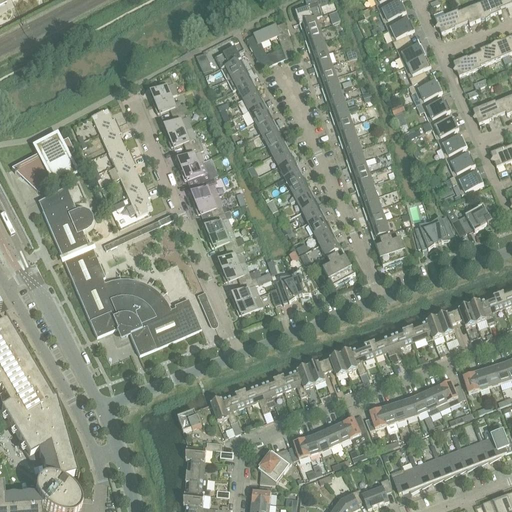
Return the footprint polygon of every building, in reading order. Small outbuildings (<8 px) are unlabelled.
[(299,12),(295,13),(300,25),(316,20),(322,18),(318,5),(320,5),(318,0),(306,0),(309,8),(307,9),(305,9),(303,10),(301,11),(299,12)] [(373,0),(380,15),(395,8),(392,1),(393,0),(373,0)] [(506,9),(502,0),(493,0),(480,6),(486,22),(491,18),(501,14),(500,11),(506,9)] [(511,0),(502,0),(506,9),(511,6),(511,0)] [(439,1),(430,4),(432,9),(441,6),(439,1)] [(401,5),(395,8),(380,15),(388,33),(403,26),(400,19),(407,16),(401,5)] [(486,22),(480,6),(459,15),(458,13),(463,26),(469,24),(470,27),(481,23),(486,22)] [(458,13),(436,22),(436,23),(437,25),(441,34),(441,35),(442,37),(456,31),(455,30),(463,26),(458,13)] [(318,25),(316,20),(300,25),(304,37),(321,31),(320,29),(319,27),(318,25)] [(410,23),(403,26),(388,33),(396,51),(411,44),(408,37),(415,34),(410,23)] [(274,53),(279,64),(286,61),(286,62),(297,58),(297,57),(296,57),(285,25),(277,28),(276,26),(271,28),(269,29),(267,29),(264,30),(269,42),(278,38),(282,50),(274,53)] [(279,64),(274,53),(267,57),(261,45),(269,42),(264,30),(262,31),(260,33),(258,34),(253,36),(254,38),(246,41),(262,72),(262,73),(273,67),(272,67),(279,64)] [(304,37),(308,49),(309,49),(324,44),(323,39),(322,36),(322,34),(321,31),(304,37)] [(495,44),(502,60),(511,55),(511,39),(501,43),(496,44),(495,44)] [(324,44),(309,49),(308,49),(312,61),(330,55),(329,55),(329,53),(327,51),(326,49),(324,44)] [(396,51),(404,69),(426,60),(421,48),(415,51),(411,44),(396,51)] [(476,57),(481,70),(482,70),(481,69),(502,60),(495,44),(491,47),(480,52),(481,55),(476,57)] [(222,71),(226,69),(241,60),(235,49),(232,51),(230,51),(227,52),(226,53),(224,55),(221,56),(219,52),(215,54),(217,58),(216,59),(222,71)] [(316,73),(318,73),(333,68),(331,63),(331,60),(330,58),(330,55),(312,61),(316,73)] [(467,59),(453,65),(454,66),(455,68),(458,76),(459,78),(459,79),(481,70),(476,57),(468,60),(467,59)] [(247,72),(241,60),(226,69),(222,71),(228,82),(232,80),(247,72)] [(431,71),(426,60),(404,69),(413,88),(428,81),(425,74),(431,71)] [(316,73),(320,85),(338,79),(337,76),(336,74),(334,73),(333,68),(318,73),(316,73)] [(233,93),(237,91),(253,82),(247,72),(232,80),(228,82),(233,93)] [(324,97),(341,91),(339,86),(339,84),(338,82),(338,80),(338,79),(320,85),(324,97)] [(154,106),(171,99),(178,97),(174,86),(173,87),(170,80),(159,85),(161,91),(152,95),(152,94),(151,94),(152,95),(149,96),(154,106)] [(421,106),(436,99),(443,96),(438,85),(431,88),(428,81),(413,88),(409,89),(412,97),(416,95),(421,106)] [(486,81),(474,86),(476,92),(488,87),(486,81)] [(242,102),(242,103),(243,102),(259,94),(253,82),(237,91),(240,96),(240,98),(241,100),(242,102)] [(324,97),(328,109),(346,103),(346,102),(345,100),(344,98),(342,96),(341,91),(324,97)] [(476,92),(468,95),(470,100),(478,96),(476,92)] [(243,102),(242,103),(238,105),(244,116),(249,113),(265,105),(259,94),(243,102)] [(370,95),(362,98),(365,105),(373,103),(370,95)] [(495,104),(500,117),(506,115),(507,118),(511,115),(511,98),(496,105),(495,103),(495,104)] [(170,112),(173,118),(184,114),(188,112),(185,106),(181,107),(180,103),(174,105),(171,99),(154,106),(158,117),(170,112)] [(421,106),(416,108),(420,116),(425,114),(429,124),(444,118),(451,115),(446,103),(439,106),(436,99),(421,106)] [(332,121),(349,115),(347,110),(347,108),(347,106),(346,103),(328,109),(332,121)] [(479,126),(479,127),(493,121),(493,120),(500,117),(495,104),(473,113),(474,114),(474,115),(478,124),(479,126)] [(254,125),(255,124),(271,116),(265,105),(249,113),(252,118),(252,120),(253,122),(254,124),(254,125)] [(395,118),(405,113),(402,106),(391,111),(395,118)] [(91,119),(99,136),(118,128),(115,121),(112,122),(107,111),(102,114),(101,113),(102,113),(90,119),(91,119)] [(187,120),(184,114),(173,118),(175,125),(163,130),(167,140),(192,130),(188,120),(187,120)] [(332,121),(337,133),(353,127),(354,127),(354,126),(353,124),(352,122),(351,120),(349,115),(332,121)] [(261,135),(275,128),(276,127),(271,116),(255,124),(254,125),(255,127),(257,129),(259,131),(261,135)] [(432,131),(437,143),(453,136),(459,133),(454,121),(447,124),(444,118),(429,124),(422,127),(426,134),(432,131)] [(266,147),(267,147),(282,138),(276,127),(275,128),(261,135),(264,140),(264,142),(265,145),(266,147)] [(354,127),(353,127),(337,133),(341,145),(357,139),(355,134),(355,132),(355,130),(354,127)] [(118,128),(99,136),(108,155),(116,151),(113,147),(121,143),(118,136),(121,135),(118,128)] [(183,146),(186,152),(201,146),(199,139),(196,140),(192,130),(167,140),(171,151),(183,146)] [(408,142),(421,136),(418,131),(405,137),(408,142)] [(61,144),(56,136),(34,148),(38,156),(12,170),(11,170),(14,172),(14,173),(15,175),(16,174),(20,178),(21,177),(20,177),(25,174),(30,185),(30,186),(29,185),(29,186),(37,193),(50,179),(54,187),(77,175),(68,159),(74,153),(67,140),(61,144)] [(456,143),(453,136),(437,143),(446,161),(461,154),(467,151),(462,140),(456,143)] [(270,153),(273,158),(288,150),(282,138),(267,147),(266,147),(267,150),(269,151),(270,153)] [(341,145),(345,157),(362,151),(361,148),(360,146),(359,144),(357,139),(341,145)] [(116,151),(108,155),(114,168),(132,160),(129,153),(126,154),(121,143),(113,147),(116,151)] [(204,152),(201,146),(186,152),(189,158),(177,163),(181,174),(199,167),(205,164),(201,154),(204,152)] [(505,150),(491,155),(491,157),(492,158),(496,167),(496,169),(497,170),(511,163),(511,147),(505,151),(505,150)] [(277,169),(278,170),(294,161),(288,150),(273,158),(275,163),(276,165),(276,167),(277,169)] [(345,157),(349,169),(365,163),(364,158),(363,156),(363,153),(362,151),(345,157)] [(464,161),(461,154),(446,161),(454,179),(469,172),(476,169),(470,158),(464,161)] [(132,160),(114,168),(120,182),(128,178),(130,183),(138,179),(133,168),(136,167),(132,160)] [(282,175),(285,180),(299,173),(300,172),(294,161),(278,170),(279,172),(280,174),(282,175)] [(349,169),(351,175),(353,181),(370,175),(369,172),(368,170),(367,168),(365,163),(349,169)] [(197,179),(200,186),(211,181),(208,174),(209,174),(205,164),(199,167),(181,174),(185,184),(197,179)] [(300,172),(299,173),(285,180),(287,185),(288,187),(288,189),(289,191),(290,192),(306,183),(300,172)] [(472,179),(469,172),(454,179),(450,181),(453,188),(457,187),(462,197),(484,188),(479,176),(472,179)] [(353,181),(357,193),(373,187),(372,182),(372,179),(371,177),(370,175),(353,181)] [(128,178),(120,182),(128,200),(147,192),(144,185),(141,186),(138,179),(130,183),(128,178)] [(190,197),(194,208),(219,197),(215,187),(217,186),(215,179),(211,181),(200,186),(202,192),(190,197)] [(294,198),(297,203),(312,194),(306,183),(290,192),(291,194),(292,196),(294,198)] [(361,205),(379,198),(378,198),(378,196),(377,194),(375,192),(373,187),(357,193),(361,205)] [(66,188),(38,203),(62,258),(66,256),(67,259),(87,250),(86,248),(88,247),(82,232),(85,230),(88,228),(90,225),(91,221),(90,218),(89,217),(88,215),(87,214),(84,213),(81,213),(78,213),(77,214),(71,200),(66,188)] [(147,192),(128,200),(137,219),(153,211),(147,200),(150,199),(147,192)] [(300,212),(301,214),(302,214),(318,206),(312,194),(297,203),(299,207),(299,210),(300,212)] [(219,197),(194,208),(199,218),(211,213),(213,219),(225,215),(222,208),(224,207),(219,197)] [(365,216),(367,216),(382,211),(380,206),(380,203),(379,201),(379,198),(361,205),(365,216)] [(318,206),(302,214),(301,214),(302,215),(303,217),(304,218),(306,220),(308,225),(324,217),(318,206)] [(489,214),(489,213),(489,211),(488,210),(486,209),(484,210),(483,208),(465,218),(466,218),(459,222),(452,225),(460,240),(473,232),(475,235),(493,225),(488,215),(489,214)] [(365,216),(369,228),(387,222),(386,220),(385,218),(383,216),(382,211),(367,216),(365,216)] [(204,231),(208,241),(232,232),(227,221),(230,220),(232,217),(230,213),(225,215),(213,219),(216,226),(204,231)] [(330,228),(324,217),(308,225),(311,230),(311,232),(312,234),(313,237),(330,228)] [(170,218),(158,223),(161,228),(172,223),(173,222),(174,221),(174,220),(173,219),(173,218),(172,218),(171,218),(170,218)] [(432,226),(431,226),(439,247),(439,245),(441,244),(442,245),(450,244),(450,242),(454,240),(455,242),(456,242),(446,219),(441,221),(441,220),(432,226)] [(369,228),(373,240),(390,235),(388,230),(388,227),(388,225),(387,222),(369,228)] [(420,230),(415,231),(418,240),(416,241),(419,252),(422,251),(423,255),(424,254),(423,253),(428,251),(428,252),(428,253),(436,247),(435,247),(438,246),(438,247),(439,247),(431,226),(430,226),(419,228),(420,230)] [(318,242),(320,247),(335,239),(330,228),(313,237),(315,239),(316,241),(318,242)] [(232,232),(208,241),(212,252),(224,247),(227,253),(238,248),(232,232)] [(373,240),(376,250),(383,269),(389,267),(391,267),(393,267),(396,266),(398,265),(400,264),(402,262),(408,260),(401,241),(398,242),(395,233),(390,235),(373,240)] [(324,258),(325,259),(340,251),(342,251),(335,239),(320,247),(323,252),(323,254),(324,256),(325,258),(324,258)] [(238,248),(227,253),(229,260),(217,264),(221,275),(245,265),(241,255),(245,254),(242,247),(238,248)] [(68,262),(64,264),(97,340),(117,332),(121,340),(130,336),(139,359),(201,332),(188,302),(174,308),(175,310),(170,312),(167,305),(162,299),(156,293),(150,289),(143,285),(136,283),(128,282),(120,282),(112,283),(105,286),(103,281),(105,280),(93,251),(88,253),(87,250),(67,259),(68,262)] [(340,251),(325,259),(321,261),(326,269),(323,271),(333,289),(338,286),(340,286),(342,285),(345,284),(347,283),(349,281),(351,280),(356,277),(346,259),(342,251),(340,251)] [(295,254),(289,257),(293,264),(299,261),(295,254)] [(252,282),(249,275),(245,265),(221,275),(226,285),(238,280),(240,287),(252,282)] [(292,279),(300,300),(300,299),(302,297),(302,298),(311,297),(311,295),(315,293),(316,295),(317,295),(312,283),(305,273),(302,274),(302,273),(293,279),(292,279)] [(300,300),(292,279),(291,279),(280,281),(281,283),(276,284),(284,308),(284,307),(284,305),(288,304),(289,305),(289,306),(297,300),(296,300),(299,299),(299,300),(300,300)] [(231,298),(235,309),(259,299),(254,289),(258,287),(256,281),(252,282),(240,287),(243,293),(231,298)] [(281,307),(276,291),(270,293),(275,309),(281,307)] [(511,291),(504,295),(504,294),(499,296),(504,310),(511,307),(511,291)] [(208,302),(205,295),(197,298),(200,305),(208,302)] [(480,303),(487,322),(486,322),(489,329),(496,326),(491,315),(504,310),(499,296),(494,298),(494,299),(480,304),(480,303)] [(263,309),(259,299),(235,309),(239,319),(242,318),(242,319),(242,318),(263,309)] [(487,322),(480,303),(469,307),(476,326),(486,322),(487,322)] [(459,312),(453,314),(458,325),(463,323),(466,329),(476,326),(469,307),(459,311),(459,312)] [(448,315),(437,320),(444,338),(454,334),(452,327),(458,325),(453,314),(448,316),(448,315)] [(35,496),(36,497),(37,499),(38,501),(39,503),(40,505),(42,506),(43,508),(42,508),(44,509),(45,511),(46,511),(80,511),(81,510),(81,509),(81,507),(81,506),(80,504),(80,502),(79,500),(78,498),(77,497),(76,495),(74,493),(73,491),(71,490),(70,488),(68,487),(66,486),(64,484),(62,483),(60,482),(60,481),(76,476),(77,481),(78,480),(77,476),(56,399),(55,400),(53,401),(6,323),(4,319),(3,319),(5,323),(0,326),(0,391),(2,395),(0,396),(0,399),(3,410),(1,411),(20,443),(18,444),(31,465),(39,460),(43,466),(44,474),(48,480),(47,480),(45,480),(44,480),(43,481),(42,481),(41,482),(40,482),(39,483),(38,484),(38,485),(37,486),(36,487),(36,488),(35,489),(35,491),(35,492),(35,493),(35,495),(35,496)] [(437,320),(427,323),(434,342),(444,338),(437,320)] [(427,344),(434,342),(427,323),(426,324),(413,329),(408,331),(413,345),(426,340),(427,344)] [(396,356),(395,356),(398,363),(405,361),(400,350),(413,345),(408,331),(403,333),(389,339),(396,356)] [(395,364),(398,363),(395,356),(396,356),(389,339),(375,344),(375,343),(370,345),(375,359),(387,354),(390,362),(395,364)] [(351,352),(350,353),(357,371),(360,378),(367,375),(362,364),(375,359),(370,345),(365,347),(365,348),(352,353),(351,352)] [(357,371),(350,353),(340,356),(347,375),(357,371)] [(330,361),(324,363),(328,374),(334,372),(337,379),(347,375),(340,356),(330,360),(330,361)] [(319,365),(308,369),(315,387),(325,383),(323,376),(328,374),(324,363),(319,365)] [(500,386),(511,383),(505,366),(495,369),(500,386)] [(305,391),(315,387),(308,369),(298,373),(305,391)] [(495,369),(485,373),(490,390),(500,386),(495,369)] [(284,378),(279,380),(284,394),(297,389),(301,401),(308,398),(305,391),(298,373),(297,373),(284,378)] [(485,373),(474,376),(479,393),(490,390),(485,373)] [(469,396),(479,393),(474,376),(463,379),(469,396)] [(271,399),(284,394),(279,380),(274,382),(260,388),(267,406),(267,405),(268,409),(275,407),(271,399)] [(451,384),(441,388),(450,410),(460,405),(460,404),(465,402),(460,387),(459,387),(454,390),(451,384)] [(246,392),(240,394),(246,408),(258,404),(266,425),(273,422),(268,409),(267,405),(267,406),(260,388),(246,393),(246,392)] [(440,414),(450,410),(441,388),(431,393),(440,414)] [(430,419),(440,414),(431,393),(421,397),(428,414),(430,419)] [(233,413),(246,408),(240,394),(235,396),(236,397),(222,402),(222,401),(221,402),(228,420),(231,427),(238,425),(233,413)] [(418,418),(428,414),(421,397),(411,402),(418,418)] [(228,420),(221,402),(211,406),(218,423),(217,424),(218,424),(228,420)] [(411,402),(401,405),(407,422),(418,418),(411,402)] [(391,408),(396,425),(407,422),(401,405),(391,408)] [(391,408),(381,411),(386,428),(396,425),(391,408)] [(370,415),(372,421),(366,423),(369,434),(386,428),(381,411),(370,415)] [(178,420),(181,428),(184,434),(192,431),(193,432),(202,429),(198,419),(197,420),(195,413),(178,420)] [(354,421),(344,425),(351,442),(361,437),(354,421)] [(334,430),(341,446),(351,442),(344,425),(334,430)] [(334,430),(324,434),(331,451),(341,446),(334,430)] [(321,455),(331,451),(324,434),(314,438),(321,455)] [(493,438),(500,458),(511,453),(511,444),(510,439),(506,441),(503,434),(493,438)] [(478,467),(489,462),(482,444),(484,443),(481,437),(478,438),(480,444),(471,448),(478,467)] [(310,459),(321,455),(314,438),(304,442),(310,459)] [(493,440),(484,443),(482,444),(489,462),(500,458),(493,438),(492,438),(493,440)] [(310,459),(304,442),(294,445),(295,449),(289,451),(293,464),(310,459)] [(207,445),(207,452),(221,454),(222,446),(207,445)] [(456,475),(467,471),(460,452),(461,452),(459,445),(455,447),(458,453),(448,456),(456,475)] [(460,452),(467,471),(478,467),(471,448),(461,452),(460,452)] [(188,451),(187,450),(186,463),(187,462),(189,463),(189,462),(206,464),(207,452),(206,452),(206,453),(188,451)] [(265,463),(283,477),(292,465),(287,452),(275,456),(272,454),(265,463)] [(433,484),(444,480),(437,461),(439,460),(436,454),(433,455),(435,461),(426,465),(433,484)] [(448,456),(439,460),(437,461),(444,480),(456,475),(448,456)] [(189,462),(189,463),(187,474),(186,480),(204,481),(205,465),(206,465),(206,464),(189,462)] [(403,471),(403,472),(411,492),(422,488),(415,469),(416,469),(414,462),(410,464),(413,470),(404,473),(403,471)] [(283,477),(265,463),(259,472),(261,474),(260,487),(275,488),(283,477)] [(426,465),(416,469),(415,469),(422,488),(433,484),(426,465)] [(399,497),(411,492),(403,472),(391,476),(399,497)] [(185,496),(185,497),(202,498),(204,498),(210,498),(211,492),(208,492),(208,481),(204,481),(186,480),(186,485),(187,485),(186,496),(185,496)] [(382,487),(372,491),(379,509),(385,507),(385,506),(389,505),(386,496),(392,493),(388,481),(381,484),(382,487)] [(0,505),(39,503),(38,501),(37,499),(36,497),(28,496),(20,498),(12,497),(4,499),(3,486),(0,485),(0,505)] [(253,494),(252,505),(270,507),(272,490),(260,489),(260,495),(253,494)] [(352,495),(360,511),(358,507),(365,504),(367,511),(370,511),(372,511),(379,509),(372,491),(362,495),(360,492),(352,495)] [(501,502),(504,511),(511,511),(511,494),(505,497),(507,500),(501,502)] [(360,511),(352,495),(339,501),(348,511),(360,511)] [(202,498),(185,497),(184,508),(186,508),(187,508),(203,509),(203,510),(204,498),(202,498)] [(348,511),(339,501),(331,511),(348,511)] [(504,511),(501,502),(496,504),(495,501),(483,506),(484,511),(504,511)] [(40,505),(39,503),(0,505),(0,511),(40,511),(41,508),(42,508),(43,508),(42,506),(40,505)]
